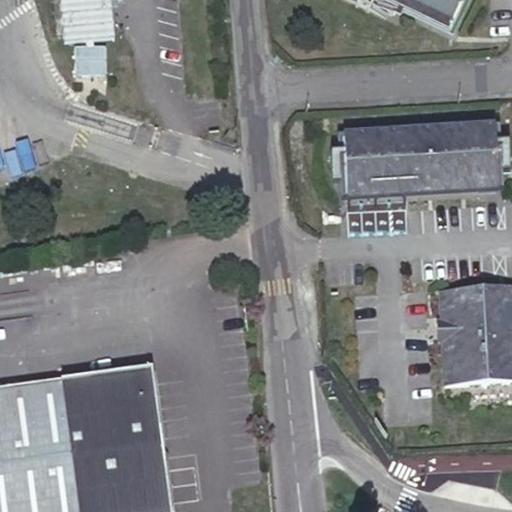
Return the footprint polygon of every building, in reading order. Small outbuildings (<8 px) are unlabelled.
[(108,0),(57,0),(61,43),(112,38),(108,0)] [(356,0),(355,4),(366,10),(370,0),(372,0),(449,43),(472,0),(356,0)] [(72,45),(72,75),(103,74),(103,45),(72,45)] [(347,156),(496,149),(500,213),(506,213),(502,144),(341,151),(344,222),(480,214),(480,209),(350,215),(347,156)] [(496,149),(347,156),(350,215),(480,209),(480,214),(500,213),(496,149)] [(437,359),(439,392),(456,391),(497,389),(511,388),(511,304),(435,308),(436,340),(437,359)] [(0,511),(174,511),(167,454),(174,453),(173,441),(165,442),(156,368),(0,388),(0,511)] [(497,389),(456,391),(457,412),(498,409),(497,389)]
